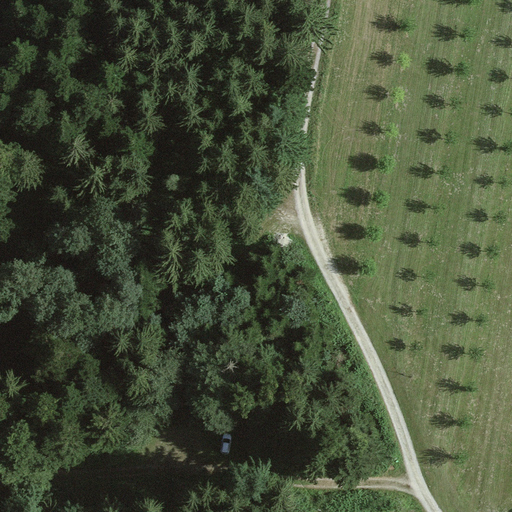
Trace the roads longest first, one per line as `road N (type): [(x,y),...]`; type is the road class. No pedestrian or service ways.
road 1 (track): [(437,511),(394,402),(299,208),(298,144),(325,0)]
road 2 (track): [(424,492),(171,463),(123,477),(0,490)]
